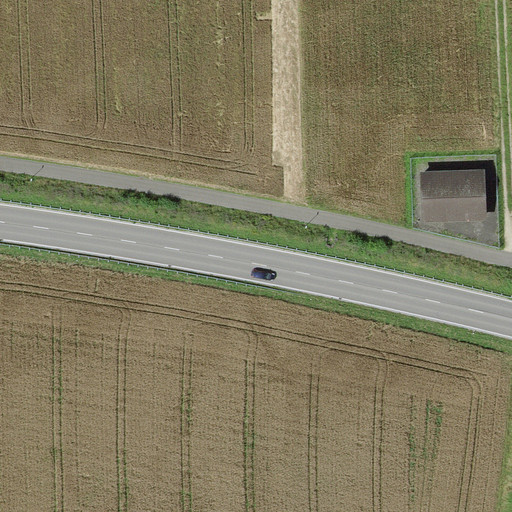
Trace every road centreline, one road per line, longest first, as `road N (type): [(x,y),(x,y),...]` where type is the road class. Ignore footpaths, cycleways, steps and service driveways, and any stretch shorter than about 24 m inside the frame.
road 1 (secondary): [(511,318),(167,245),(0,219)]
road 2 (track): [(511,233),(502,0)]
